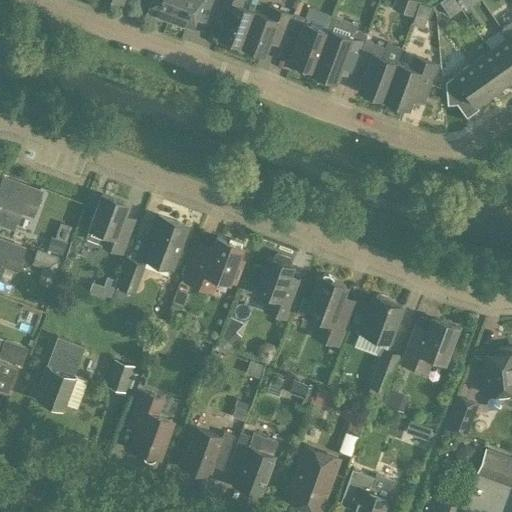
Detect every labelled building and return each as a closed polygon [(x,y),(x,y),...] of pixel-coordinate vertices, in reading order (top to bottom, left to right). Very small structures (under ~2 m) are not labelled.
[(149,0),(146,10),(168,18),(175,0),(149,0)] [(175,0),(168,18),(191,27),(198,7),(203,5),(204,3),(213,7),(215,0),(175,0)] [(239,45),(252,10),(239,5),(240,0),(217,0),(217,2),(228,6),(217,36),(228,41),(228,43),(236,46),(237,44),(239,45)] [(415,0),(393,0),(391,8),(410,15),(415,0)] [(440,0),(438,2),(449,17),(459,9),(453,0),(440,0)] [(269,6),(265,15),(252,10),(239,45),(242,46),(241,48),(250,51),(250,49),(262,53),(273,23),(284,27),(289,14),(269,6)] [(288,60),(311,69),(325,31),(303,22),(305,18),(292,13),(284,35),(296,40),(288,60)] [(365,34),(353,30),(355,25),(330,16),(325,31),(311,69),(310,71),(334,80),(345,52),(357,57),(357,56),(363,39),(365,34)] [(511,18),(499,28),(506,38),(511,45),(511,18)] [(509,79),(511,77),(511,45),(506,38),(489,50),(509,79)] [(384,47),(363,39),(357,56),(369,60),(358,89),(382,98),(395,62),(381,56),(384,47)] [(492,92),(509,79),(489,50),(471,63),(492,92)] [(395,62),(382,98),(405,107),(416,80),(427,84),(435,64),(414,56),(410,67),(395,62)] [(474,105),(492,92),(471,63),(444,82),(446,105),(455,104),(467,96),(474,105)] [(32,214),(40,192),(17,184),(13,196),(0,190),(0,221),(12,226),(18,209),(32,214)] [(88,227),(88,228),(84,238),(101,244),(100,245),(120,252),(125,237),(114,233),(125,203),(100,194),(88,227)] [(171,268),(186,226),(157,215),(141,257),(171,268)] [(245,260),(236,257),(240,246),(215,237),(212,247),(198,242),(183,281),(207,289),(211,288),(215,277),(235,285),(245,260)] [(0,264),(15,270),(23,247),(0,239),(0,264)] [(38,264),(59,268),(62,254),(41,250),(38,264)] [(291,265),(288,264),(289,261),(287,258),(276,253),(273,255),(272,258),(266,256),(262,267),(257,266),(254,267),(250,277),(252,280),(257,282),(254,290),(269,295),(263,310),(284,318),(299,279),(287,274),(291,265)] [(132,291),(142,264),(127,258),(116,285),(132,291)] [(322,274),(321,277),(317,275),(303,313),(317,318),(310,335),(336,344),(353,301),(340,296),(344,286),(331,280),(331,278),(327,275),(322,274)] [(387,342),(401,307),(386,301),(387,299),(385,297),(377,294),(375,295),(374,297),(372,296),(358,331),(387,342)] [(443,363),(456,327),(431,318),(427,328),(415,324),(400,364),(423,373),(429,358),(443,363)] [(61,407),(83,347),(55,337),(38,382),(42,383),(37,398),(61,407)] [(0,347),(0,354),(21,362),(26,347),(3,339),(0,347)] [(483,394),(511,390),(511,347),(498,349),(499,354),(483,356),(485,370),(480,370),(483,394)] [(383,392),(397,355),(382,349),(368,386),(383,392)] [(124,391),(133,366),(113,358),(103,384),(124,391)] [(0,390),(6,393),(15,368),(0,362),(0,390)] [(383,403),(402,410),(408,394),(388,387),(383,403)] [(153,460),(155,456),(157,457),(171,421),(156,415),(162,399),(139,391),(127,424),(136,428),(129,446),(142,451),(141,455),(144,460),(148,461),(153,460)] [(464,434),(475,404),(456,397),(445,427),(464,434)] [(420,424),(416,436),(426,439),(430,428),(420,424)] [(344,450),(355,452),(361,428),(350,425),(344,450)] [(228,451),(234,436),(222,431),(220,437),(192,427),(179,464),(206,475),(217,446),(228,451)] [(258,494),(272,457),(277,442),(252,434),(251,437),(239,432),(232,451),(243,455),(232,484),(258,494)] [(475,473),(511,486),(511,456),(485,446),(475,473)] [(318,510),(336,459),(304,447),(285,498),(318,510)] [(381,511),(386,499),(375,495),(377,491),(374,486),(374,478),(351,469),(340,499),(349,502),(351,506),(349,511),(381,511)] [(473,511),(441,500),(436,511),(473,511)]
